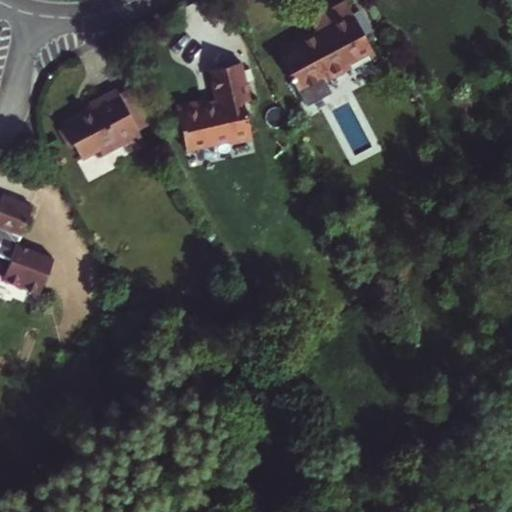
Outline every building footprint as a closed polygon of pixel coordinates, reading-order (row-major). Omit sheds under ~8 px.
[(313,26),(315,30),(300,38),(298,34),(276,46),(306,103),(333,90),(328,80),(355,66),(352,59),(367,52),(373,49),(346,0),(341,0),(309,17),(313,26)] [(313,26),(298,34),(300,38),(315,30),(313,26)] [(376,55),(373,49),(367,52),(370,58),(376,55)] [(229,144),(249,139),(241,99),(247,98),(239,61),(207,69),(214,100),(202,103),(201,100),(174,106),(185,150),(228,139),(229,144)] [(133,84),(119,92),(138,128),(152,120),(133,84)] [(119,92),(116,87),(88,101),(91,108),(63,122),(65,126),(75,146),(81,157),(99,148),(102,153),(129,139),(135,150),(146,144),(138,128),(119,92)] [(65,126),(59,129),(69,149),(75,146),(65,126)] [(19,241),(33,202),(4,191),(0,201),(0,224),(4,226),(0,237),(0,273),(5,275),(3,279),(39,292),(53,255),(19,241)]
